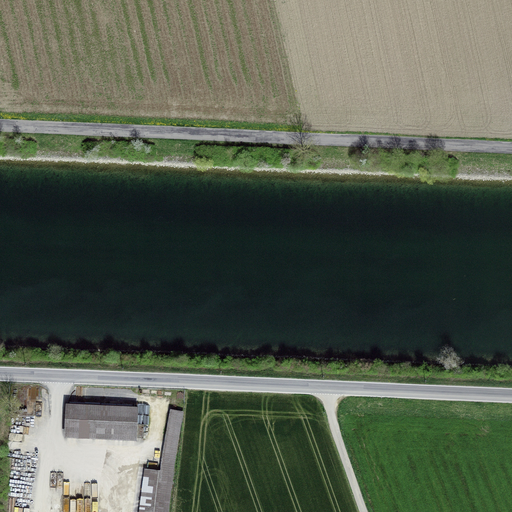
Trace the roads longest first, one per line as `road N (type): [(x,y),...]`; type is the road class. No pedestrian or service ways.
road 1 (unclassified): [(0,125),(511,149)]
road 2 (tertiary): [(0,374),(511,395)]
